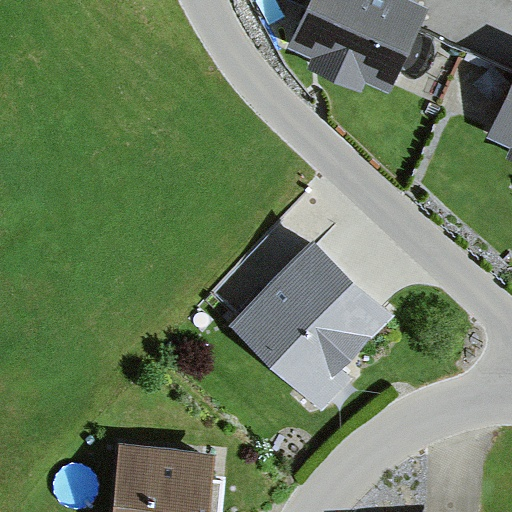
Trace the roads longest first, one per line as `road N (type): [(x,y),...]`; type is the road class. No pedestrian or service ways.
road 1 (residential): [(511,326),(270,102),(200,0)]
road 2 (residential): [(511,396),(431,418),(358,458),(311,511)]
